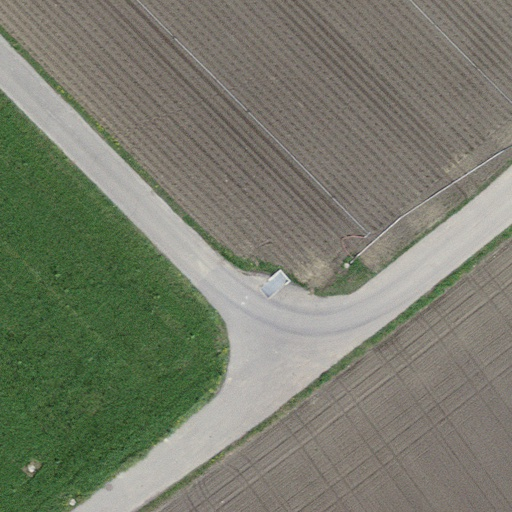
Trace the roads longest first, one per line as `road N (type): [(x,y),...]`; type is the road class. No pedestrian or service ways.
road 1 (track): [(292,349),(0,52)]
road 2 (track): [(511,187),(292,349)]
road 3 (track): [(292,349),(98,511)]
